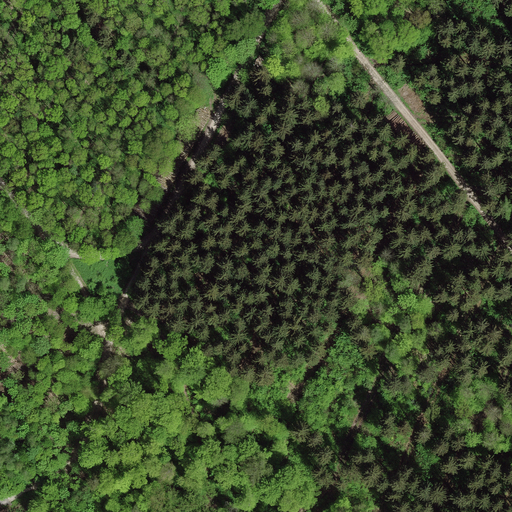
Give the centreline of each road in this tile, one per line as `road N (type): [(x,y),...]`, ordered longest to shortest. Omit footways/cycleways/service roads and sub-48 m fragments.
road 1 (track): [(105,334),(278,0)]
road 2 (track): [(511,255),(312,0)]
road 3 (track): [(105,334),(98,398),(80,440),(39,488),(0,503)]
road 4 (track): [(0,181),(56,248),(105,334)]
